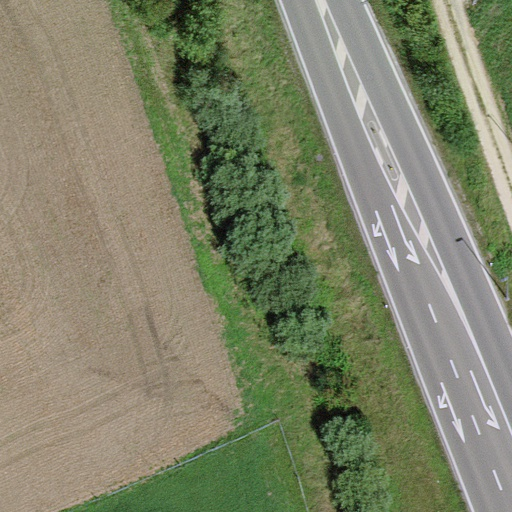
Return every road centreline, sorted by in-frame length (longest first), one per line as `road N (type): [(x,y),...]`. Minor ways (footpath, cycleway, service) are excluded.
road 1 (secondary): [(511,467),(322,0)]
road 2 (track): [(457,0),(511,159)]
